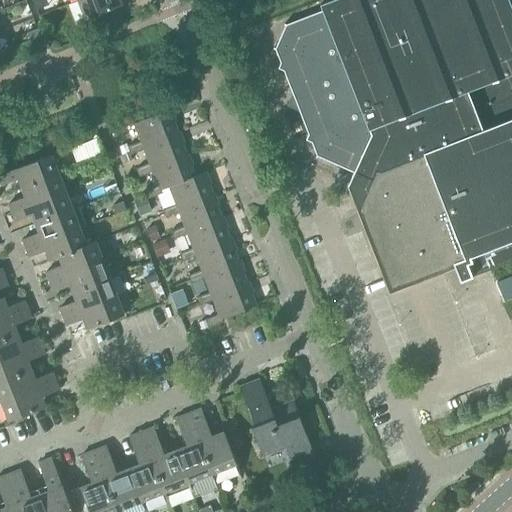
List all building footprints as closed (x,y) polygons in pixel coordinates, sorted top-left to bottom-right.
[(86,19),(88,19),(94,36),(124,25),(117,7),(123,5),(121,0),(81,0),(79,1),(86,19)] [(312,142),(319,159),(354,174),(351,181),(392,287),(454,263),(461,281),(511,261),(511,7),(509,0),(334,0),(321,5),(324,11),(286,26),(276,50),(312,142)] [(142,141),(128,147),(131,154),(145,149),(143,146),(179,132),(170,110),(135,123),(142,141)] [(150,163),(137,168),(140,176),(153,171),(152,168),(187,154),(179,132),(143,146),(145,149),(150,163)] [(98,139),(78,147),(83,160),(103,153),(98,139)] [(158,185),(145,190),(148,199),(158,196),(162,194),(161,192),(161,191),(205,174),(205,173),(196,176),(187,154),(152,168),(153,171),(158,185)] [(23,189),(61,174),(54,155),(0,175),(0,177),(3,186),(19,180),(23,189)] [(14,213),(69,192),(61,174),(23,189),(26,198),(10,204),(14,213)] [(162,194),(158,196),(164,210),(167,218),(179,213),(177,210),(214,195),(205,174),(161,191),(161,192),(162,194)] [(37,225),(76,210),(75,209),(69,192),(14,213),(17,221),(33,215),(37,225)] [(141,216),(152,211),(146,195),(134,200),(141,216)] [(185,228),(172,233),(175,240),(188,236),(186,231),(222,217),(214,195),(177,210),(179,213),(185,228)] [(41,234),(24,240),(27,249),(82,227),(86,225),(79,207),(75,209),(76,210),(37,225),(41,234)] [(193,250),(181,255),(184,262),(196,258),(194,253),(231,239),(222,217),(186,231),(188,236),(193,250)] [(153,244),(162,240),(156,226),(147,230),(153,244)] [(51,259),(97,242),(97,241),(89,244),(82,227),(27,249),(31,258),(48,251),(51,259)] [(201,271),(189,276),(193,285),(205,280),(203,276),(240,261),(231,239),(194,253),(196,258),(201,271)] [(158,258),(171,253),(166,240),(153,245),(158,258)] [(50,282),(105,261),(97,242),(51,259),(51,260),(60,257),(64,267),(47,273),(50,282)] [(74,293),(112,278),(105,261),(50,282),(53,290),(70,283),(74,293)] [(210,294),(198,299),(201,307),(213,302),(211,298),(248,284),(240,261),(203,276),(205,280),(210,294)] [(511,276),(497,283),(505,301),(511,298),(511,276)] [(0,300),(6,298),(5,298),(0,299),(0,290),(9,287),(6,278),(0,280),(0,300)] [(64,318),(119,297),(112,278),(74,293),(77,302),(60,308),(64,318)] [(218,316),(200,323),(201,327),(202,331),(223,323),(222,320),(257,307),(257,305),(248,284),(211,298),(213,302),(218,316)] [(178,310),(186,307),(182,295),(173,298),(178,310)] [(119,297),(64,318),(68,327),(85,320),(88,330),(126,315),(119,297)] [(6,298),(0,300),(0,321),(29,310),(26,302),(10,308),(6,298)] [(0,341),(20,334),(16,325),(33,319),(29,310),(0,321),(0,341)] [(0,363),(43,346),(40,337),(24,343),(20,334),(0,341),(0,363)] [(0,383),(34,370),(31,361),(47,355),(43,346),(0,363),(0,383)] [(0,383),(0,394),(3,403),(57,382),(53,373),(38,379),(34,370),(0,383)] [(273,409),(261,379),(241,387),(256,426),(253,427),(264,456),(286,447),(296,472),(318,463),(294,401),(273,409)] [(57,382),(3,403),(10,421),(48,406),(45,397),(60,391),(57,382)] [(202,410),(190,415),(213,474),(214,474),(218,485),(241,476),(236,465),(237,465),(224,433),(212,437),(202,410)] [(188,447),(177,451),(190,483),(213,474),(190,415),(177,419),(188,447)] [(154,428),(143,432),(166,493),(190,483),(177,451),(165,456),(154,428)] [(143,432),(130,438),(140,465),(130,469),(142,502),(166,493),(143,432)] [(106,446),(95,451),(118,511),(143,511),(146,511),(142,502),(130,469),(117,474),(106,446)] [(81,487),(71,491),(79,511),(116,511),(118,511),(95,451),(82,456),(93,484),(81,488),(81,487)] [(39,489),(47,511),(72,511),(52,458),(39,463),(46,482),(44,487),(39,489)] [(47,511),(39,489),(33,492),(28,490),(21,470),(9,475),(22,511),(47,511)] [(0,511),(22,511),(9,475),(0,478),(0,489),(4,499),(2,503),(0,504),(0,511)]
